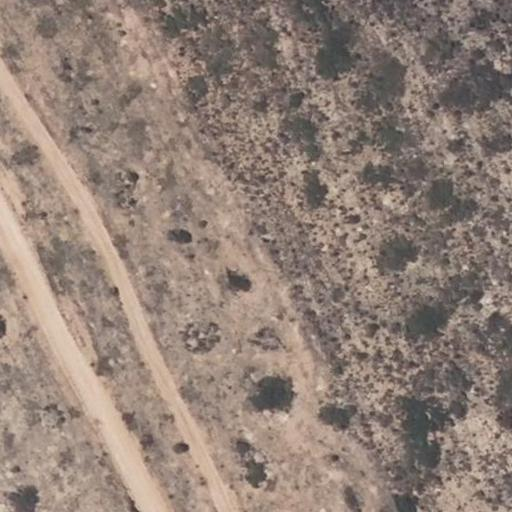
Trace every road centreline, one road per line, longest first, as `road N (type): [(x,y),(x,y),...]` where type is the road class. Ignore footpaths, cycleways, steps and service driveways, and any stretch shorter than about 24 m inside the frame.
road 1 (track): [(0,72),(97,224),(223,511)]
road 2 (track): [(163,511),(0,200)]
